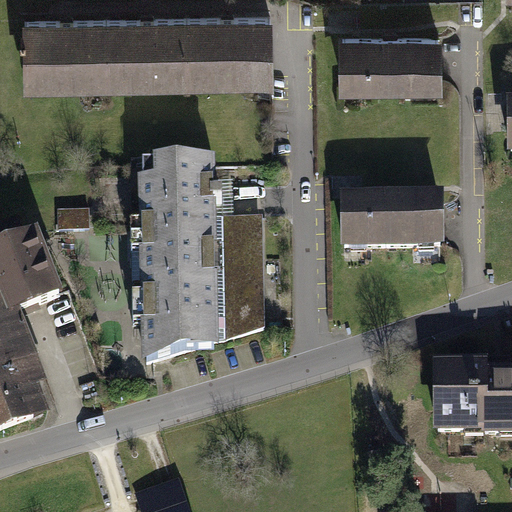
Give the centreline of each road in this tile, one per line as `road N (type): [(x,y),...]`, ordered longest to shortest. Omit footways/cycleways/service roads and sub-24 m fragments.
road 1 (unclassified): [(294,13),(315,363)]
road 2 (unclassified): [(0,455),(315,363)]
road 3 (unclassified): [(471,34),(466,102),(480,307)]
road 4 (unclassified): [(315,363),(480,307)]
